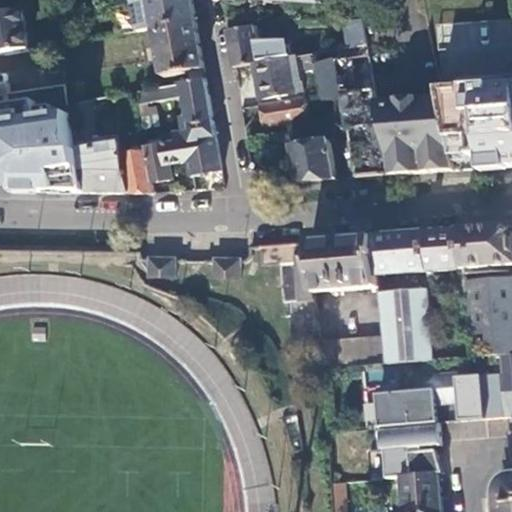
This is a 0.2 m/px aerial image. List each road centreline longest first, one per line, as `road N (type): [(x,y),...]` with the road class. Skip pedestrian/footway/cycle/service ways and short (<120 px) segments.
road 1 (residential): [(511,198),(246,220)]
road 2 (residential): [(246,220),(0,222)]
road 3 (residential): [(206,0),(246,220)]
